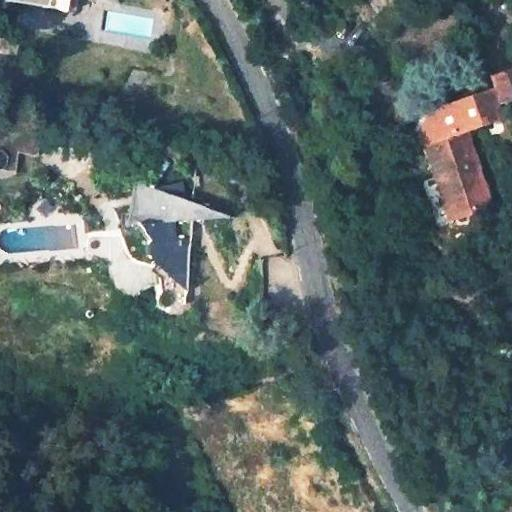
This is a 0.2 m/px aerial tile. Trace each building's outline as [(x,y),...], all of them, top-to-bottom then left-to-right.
[(0,0),(0,1),(38,9),(41,0),(0,0)] [(511,98),(511,68),(490,76),(499,103),(511,98)] [(441,185),(458,226),(488,214),(478,190),(484,187),(465,136),(498,124),(488,95),(425,117),(415,146),(417,153),(421,152),(434,188),(441,185)] [(31,113),(0,109),(0,141),(8,143),(28,145),(31,113)] [(158,214),(161,231),(154,232),(156,248),(188,275),(189,211),(233,206),(182,192),(175,172),(152,182),(136,177),(142,216),(158,214)]
